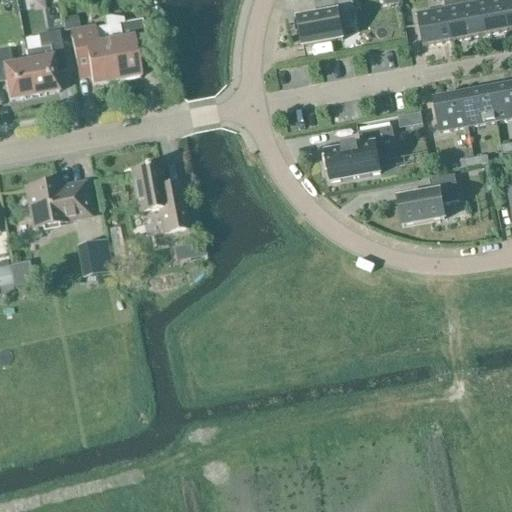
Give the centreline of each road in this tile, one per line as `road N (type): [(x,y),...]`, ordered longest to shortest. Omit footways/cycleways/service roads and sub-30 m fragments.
road 1 (residential): [(511,261),(454,271),(390,262),(327,228),(280,176),(251,109)]
road 2 (residential): [(251,109),(511,60)]
road 3 (residential): [(251,109),(0,157)]
